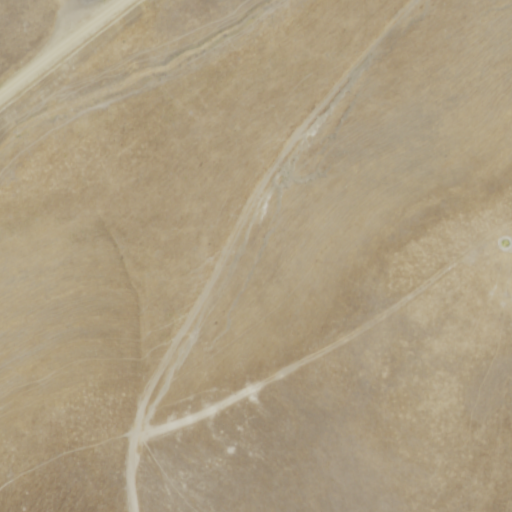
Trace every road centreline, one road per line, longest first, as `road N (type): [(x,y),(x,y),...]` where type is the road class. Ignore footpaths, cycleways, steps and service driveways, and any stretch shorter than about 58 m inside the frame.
road 1 (track): [(416,0),(258,183),(125,437),(127,511)]
road 2 (residential): [(0,94),(123,0)]
